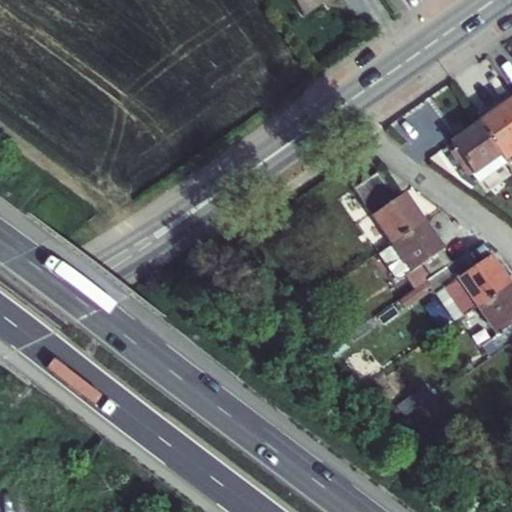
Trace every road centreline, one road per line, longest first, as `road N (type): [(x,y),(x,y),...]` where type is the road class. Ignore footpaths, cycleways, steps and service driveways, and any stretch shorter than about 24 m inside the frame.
road 1 (motorway): [(356,511),(0,243)]
road 2 (motorway): [(0,319),(257,511)]
road 3 (primary): [(0,333),(142,257),(244,174)]
road 4 (primary): [(244,174),(0,308)]
road 5 (residential): [(338,109),(511,244)]
road 6 (primary): [(494,0),(338,109)]
